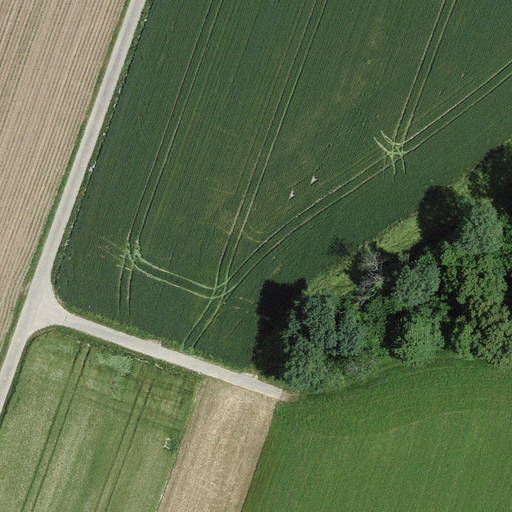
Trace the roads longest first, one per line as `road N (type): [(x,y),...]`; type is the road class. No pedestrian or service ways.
road 1 (track): [(511,360),(461,355),(348,387),(276,393),(32,308)]
road 2 (track): [(0,399),(143,0)]
